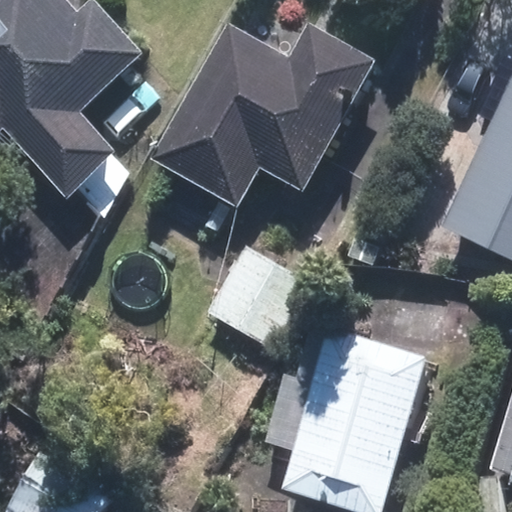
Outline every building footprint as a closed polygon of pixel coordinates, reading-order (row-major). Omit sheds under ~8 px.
[(95,26),(70,0),(0,0),(0,142),(14,129),(71,189),(118,146),(90,115),(151,58),(109,13),(95,26)] [(303,63),(243,29),(170,160),(248,203),(271,162),(315,186),(382,66),(320,32),(303,63)] [(149,153),(180,98),(153,83),(121,137),(149,153)] [(511,111),(456,222),(511,250),(511,111)] [(315,286),(257,254),(224,316),(281,347),(315,286)] [(386,511),(434,361),(348,335),(300,487),(380,511),(386,511)] [(66,495),(37,479),(17,511),(114,511),(125,493),(81,468),(66,495)]
